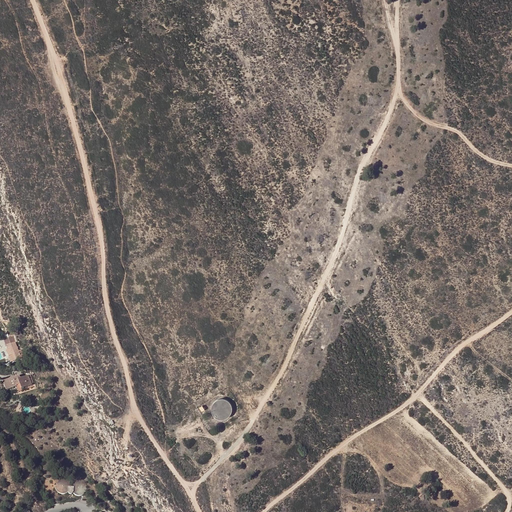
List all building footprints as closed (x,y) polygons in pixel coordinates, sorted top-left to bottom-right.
[(19,351),(13,336),(4,339),(8,349),(6,350),(9,356),(10,355),(12,361),(22,358),(20,354),(22,353),(21,350),(19,351)] [(19,375),(3,381),(6,390),(17,386),(16,385),(20,384),(21,388),(31,384),(32,384),(31,383),(33,382),(31,376),(29,376),(28,375),(20,378),(19,375)] [(213,407),(225,421),(233,413),(222,400),(213,407)] [(68,491),(68,486),(71,486),(71,485),(70,484),(70,483),(69,482),(69,481),(68,480),(67,479),(65,479),(64,478),(63,478),(62,478),(60,479),(59,479),(58,480),(57,481),(56,482),(56,483),(55,484),(55,485),(55,486),(55,488),(56,489),(56,490),(57,491),(58,492),(59,493),(60,493),(61,494),(63,494),(64,493),(65,493),(67,493),(68,492),(68,491)] [(87,488),(87,487),(87,486),(86,485),(86,484),(85,483),(84,482),(83,481),(82,480),(81,480),(80,480),(79,480),(77,480),(76,480),(75,481),(74,482),(73,483),(72,484),(72,485),(72,486),(74,486),(73,492),(74,493),(75,493),(76,494),(77,495),(78,495),(79,495),(81,495),(82,495),(83,494),(84,493),(85,493),(86,492),(86,490),(87,489),(87,488)] [(95,497),(114,511),(116,511),(120,504),(102,488),(95,497)]
